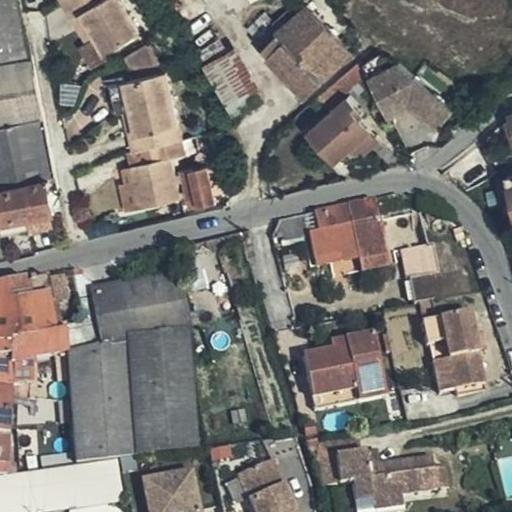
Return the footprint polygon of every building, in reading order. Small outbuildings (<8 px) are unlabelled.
[(0,0),(0,49),(26,48),(19,13),(16,0),(0,0)] [(134,15),(124,0),(64,0),(66,2),(69,0),(76,0),(90,21),(99,36),(134,15)] [(81,27),(90,21),(76,0),(69,0),(66,2),(81,27)] [(280,0),(278,0),(269,8),(272,11),(255,26),(268,40),(266,42),(302,82),(349,38),(314,0),(291,0),(286,5),(280,0)] [(131,51),(154,46),(143,30),(118,41),(122,50),(131,51)] [(208,57),(233,109),(267,93),(242,42),(208,57)] [(0,171),(43,164),(40,142),(32,104),(37,103),(26,48),(0,49),(0,171)] [(130,135),(179,124),(162,53),(119,62),(126,93),(132,117),(126,118),(130,135)] [(369,68),(390,106),(410,96),(439,121),(456,102),(444,91),(400,54),(369,68)] [(126,93),(119,62),(104,66),(112,96),(120,94),(126,93)] [(306,121),(334,150),(369,118),(358,105),(362,101),(346,84),(306,121)] [(120,94),(126,118),(132,117),(126,93),(120,94)] [(369,118),(334,150),(340,156),(375,124),(369,118)] [(135,192),(177,182),(171,158),(167,142),(183,138),(179,124),(130,135),(125,136),(128,150),(125,151),(135,192)] [(123,194),(135,192),(125,151),(120,152),(122,166),(117,167),(123,194)] [(210,152),(192,154),(180,156),(184,193),(215,189),(210,152)] [(0,219),(51,211),(43,164),(0,171),(0,219)] [(371,204),(311,217),(314,235),(304,238),(310,264),(337,257),(339,265),(356,261),(357,267),(384,261),(371,204)] [(408,291),(464,280),(443,246),(416,252),(412,233),(396,236),(408,291)] [(337,257),(310,264),(312,271),(339,265),(337,257)] [(69,258),(0,274),(0,335),(6,335),(5,329),(58,321),(60,341),(65,387),(67,409),(69,434),(70,441),(71,453),(113,449),(132,446),(122,331),(104,334),(91,276),(90,270),(71,272),(69,258)] [(170,322),(185,319),(171,260),(158,263),(170,322)] [(386,270),(384,261),(357,267),(359,276),(386,270)] [(122,331),(141,327),(170,322),(158,263),(108,272),(122,329),(122,331)] [(108,272),(91,276),(104,334),(122,331),(122,329),(108,272)] [(483,372),(477,341),(473,319),(470,299),(421,309),(426,334),(429,333),(438,381),(483,372)] [(473,319),(477,341),(487,339),(483,318),(473,319)] [(152,444),(195,438),(185,319),(170,322),(141,327),(152,444)] [(5,329),(6,335),(6,348),(17,347),(60,341),(58,321),(5,329)] [(368,322),(342,328),(344,336),(330,339),(300,347),(311,388),(381,371),(368,322)] [(132,446),(152,444),(141,327),(122,331),(132,446)] [(344,336),(342,328),(328,331),(330,339),(344,336)] [(17,347),(6,348),(8,374),(21,372),(17,347)] [(384,381),(381,371),(311,388),(313,399),(384,381)] [(67,409),(65,387),(55,388),(57,408),(67,409)] [(18,435),(69,434),(67,409),(57,408),(17,409),(18,435)] [(370,437),(358,440),(360,455),(372,453),(370,437)] [(360,455),(358,440),(327,446),(331,472),(341,470),(345,492),(392,483),(440,475),(436,452),(426,454),(424,444),(372,453),(360,455)] [(16,461),(71,453),(70,441),(14,447),(16,461)] [(202,511),(192,467),(140,480),(147,511),(202,511)] [(296,511),(298,468),(246,467),(245,511),(296,511)] [(392,483),(345,492),(346,500),(394,492),(392,483)]
